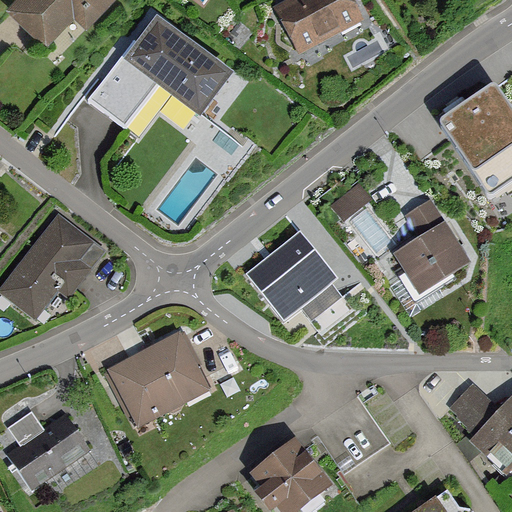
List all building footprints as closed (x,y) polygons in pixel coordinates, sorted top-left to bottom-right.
[(26,0),(18,8),(52,41),(82,9),(97,24),(119,0),(26,0)] [(304,0),(282,10),(301,54),(375,22),(365,0),(304,0)] [(233,74),(157,17),(126,58),(123,56),(90,99),(129,129),(160,88),(200,118),(233,74)] [(511,114),(495,90),(443,124),(489,195),(511,179),(511,114)] [(361,186),(332,205),(344,223),(373,204),(361,186)] [(424,241),(399,256),(421,293),(467,264),(430,205),(410,218),(424,241)] [(63,219),(5,292),(41,320),(71,283),(82,292),(110,257),(63,219)] [(300,233),(246,276),(284,324),(339,281),(300,233)] [(193,335),(120,371),(147,425),(220,388),(193,335)] [(486,389),(460,414),(511,467),(511,415),(511,416),(486,389)] [(10,454),(36,492),(97,450),(71,412),(48,428),(39,415),(16,430),(25,443),(10,454)] [(294,445),(256,475),(284,511),(295,511),(328,487),(294,445)] [(467,511),(457,496),(431,511),(467,511)]
